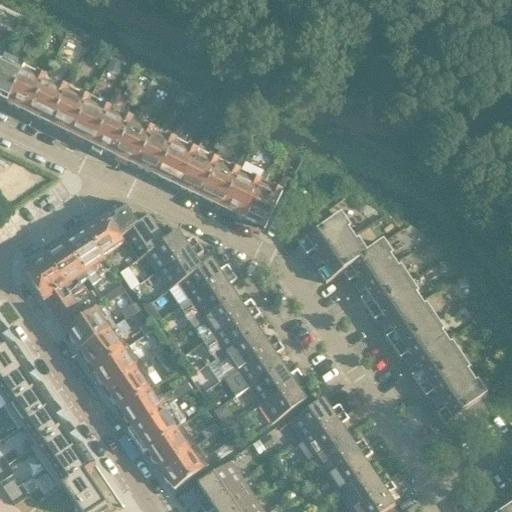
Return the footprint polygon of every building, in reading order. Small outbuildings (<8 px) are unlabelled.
[(79,84),(95,55),(88,51),(72,80),(79,84)] [(0,101),(5,104),(21,72),(0,61),(0,101)] [(110,62),(106,71),(117,76),(122,68),(110,62)] [(27,115),(45,78),(23,67),(21,72),(5,104),(27,115)] [(49,126),(67,89),(45,78),(27,115),(49,126)] [(70,136),(89,99),(67,89),(49,126),(70,136)] [(133,103),(139,105),(144,96),(137,93),(133,103)] [(92,147),(110,110),(89,99),(70,136),(92,147)] [(114,157),(132,120),(110,110),(92,147),(114,157)] [(135,167),(153,131),(132,120),(114,157),(135,167)] [(186,120),(178,136),(186,139),(188,135),(191,136),(197,125),(186,120)] [(157,178),(175,142),(153,131),(135,167),(157,178)] [(179,189),(196,152),(175,142),(157,178),(179,189)] [(200,199),(218,163),(196,152),(179,189),(200,199)] [(222,210),(240,173),(218,163),(200,199),(222,210)] [(243,220),(260,183),(240,173),(222,210),(243,220)] [(283,177),(278,185),(286,190),(291,181),(283,177)] [(264,230),(280,197),(282,194),(260,183),(243,220),(264,230)] [(110,229),(130,216),(123,205),(103,218),(110,229)] [(298,246),(306,241),(333,222),(327,212),(292,236),(298,246)] [(121,236),(135,226),(137,226),(130,216),(110,229),(118,241),(122,238),(121,236)] [(118,241),(110,229),(103,218),(102,219),(102,220),(84,232),(102,259),(122,245),(118,241)] [(144,256),(173,237),(166,227),(158,233),(148,218),(137,226),(135,226),(121,236),(122,238),(138,262),(145,257),(144,256)] [(320,260),(354,238),(340,218),(334,222),(333,222),(306,241),(314,252),(320,260)] [(104,262),(102,259),(84,232),(77,237),(75,235),(70,239),(70,241),(64,245),(88,281),(92,287),(101,280),(99,278),(109,271),(103,263),(104,262)] [(156,274),(189,252),(198,246),(193,239),(185,245),(177,234),(173,237),(144,256),(145,257),(156,274)] [(341,273),(348,268),(366,255),(354,238),(320,260),(325,269),(333,280),(342,274),(341,273)] [(314,252),(306,241),(298,246),(306,257),(314,252)] [(88,281),(64,245),(57,250),(55,249),(50,252),(50,255),(45,258),(75,301),(86,294),(81,286),(88,281)] [(361,287),(395,264),(382,245),(366,256),(366,255),(348,268),(356,279),(361,287)] [(177,284),(201,269),(194,259),(203,254),(198,246),(189,252),(156,274),(168,293),(178,286),(177,284)] [(75,301),(45,258),(40,262),(39,260),(26,268),(28,271),(28,273),(25,275),(64,333),(66,332),(96,312),(102,308),(96,300),(80,310),(75,301)] [(190,302),(223,280),(231,274),(227,267),(218,273),(211,262),(201,269),(177,284),(178,286),(190,302)] [(375,307),(408,283),(395,264),(361,287),(367,296),(375,307)] [(356,279),(348,268),(341,273),(342,274),(348,284),(356,279)] [(333,280),(325,269),(317,274),(325,286),(333,280)] [(235,298),(228,287),(236,282),(231,274),(223,280),(190,302),(201,320),(235,298)] [(387,325),(421,302),(408,283),(375,307),(382,317),(387,325)] [(120,287),(101,300),(105,306),(124,293),(120,287)] [(375,307),(367,296),(360,301),(367,312),(375,307)] [(213,337),(246,315),(255,309),(250,302),(242,308),(235,298),(201,320),(213,337)] [(400,344),(434,321),(421,302),(387,325),(393,334),(400,344)] [(125,321),(137,313),(139,312),(134,303),(119,313),(125,321)] [(382,317),(375,307),(367,312),(374,322),(382,317)] [(258,332),(251,322),(260,317),(255,309),(246,315),(213,337),(225,355),(258,332)] [(80,352),(114,329),(107,318),(102,321),(96,312),(66,332),(70,338),(69,341),(72,345),(75,345),(80,352)] [(413,363),(447,340),(434,321),(400,344),(407,355),(413,363)] [(123,352),(116,342),(121,339),(120,337),(130,331),(124,322),(114,329),(80,352),(84,358),(83,361),(86,365),(91,368),(93,372),(123,352)] [(1,326),(0,326),(0,356),(14,346),(1,326)] [(237,372),(270,350),(278,344),(273,337),(265,343),(258,332),(225,355),(237,372)] [(400,344),(393,334),(385,339),(392,350),(400,344)] [(426,382),(459,359),(447,340),(413,363),(419,372),(426,382)] [(281,367),(275,357),(283,351),(278,344),(270,350),(237,372),(248,389),(281,367)] [(407,355),(400,344),(392,350),(400,360),(407,355)] [(14,346),(0,356),(0,385),(28,366),(14,346)] [(106,391),(141,368),(128,348),(123,352),(93,372),(97,378),(96,380),(99,385),(102,385),(106,391)] [(439,402),(473,379),(459,359),(426,382),(433,393),(439,402)] [(28,366),(0,385),(0,397),(8,409),(41,386),(28,366)] [(173,366),(164,371),(169,378),(177,372),(173,366)] [(260,407),(293,385),(302,379),(297,372),(288,378),(281,367),(248,389),(260,407)] [(120,411),(154,388),(141,368),(106,391),(110,397),(109,400),(113,405),(115,405),(120,411)] [(426,382),(419,372),(411,377),(418,387),(426,382)] [(182,379),(172,386),(175,390),(181,399),(191,392),(182,379)] [(305,403),(298,392),(306,386),(302,379),(293,385),(260,407),(272,425),(305,403)] [(480,403),(486,399),(473,379),(439,402),(444,410),(452,422),(480,403)] [(433,393),(426,382),(418,387),(425,399),(433,393)] [(8,409),(4,411),(17,432),(18,432),(22,429),(21,429),(55,406),(41,386),(8,409)] [(170,406),(181,399),(175,390),(164,397),(164,396),(160,398),(154,388),(120,411),(124,417),(123,420),(126,425),(129,425),(133,431),(170,406)] [(302,442),(335,420),(343,414),(338,407),(330,413),(322,402),(289,424),(302,442)] [(451,437),(485,414),(486,413),(480,403),(452,422),(444,427),(451,437)] [(55,406),(21,429),(22,429),(34,448),(34,449),(68,426),(55,406)] [(176,431),(169,420),(176,416),(170,406),(133,431),(137,437),(136,440),(140,445),(142,445),(147,451),(176,431)] [(452,422),(444,410),(437,415),(444,427),(452,422)] [(219,418),(227,429),(234,424),(227,413),(219,418)] [(347,437),(340,427),(348,421),(343,414),(335,420),(302,442),(313,460),(347,437)] [(243,428),(253,422),(249,415),(239,422),(243,428)] [(205,440),(217,432),(212,424),(200,432),(205,440)] [(34,448),(30,451),(44,471),(81,446),(68,426),(34,449),(34,448)] [(160,471),(197,446),(190,436),(183,441),(176,431),(147,451),(151,457),(149,460),(153,465),(156,465),(160,471)] [(325,477),(358,455),(367,449),(362,442),(353,447),(347,437),(313,460),(325,477)] [(222,459),(231,453),(226,445),(214,453),(219,461),(222,459)] [(81,446),(44,471),(58,492),(62,489),(83,475),(95,467),(81,446)] [(203,472),(196,460),(203,455),(197,446),(160,471),(164,477),(163,480),(167,485),(169,485),(174,492),(203,472)] [(370,472),(363,462),(371,456),(367,449),(358,455),(325,477),(337,495),(370,472)] [(201,510),(242,482),(230,464),(197,486),(204,497),(196,503),(201,510)] [(348,511),(382,489),(390,484),(385,477),(377,482),(370,472),(337,495),(348,511)] [(83,475),(62,489),(77,511),(97,511),(105,507),(83,475)] [(214,511),(235,511),(254,500),(242,482),(201,510),(202,511),(213,511),(214,511)] [(13,483),(2,489),(7,496),(17,489),(13,483)] [(387,511),(394,508),(387,497),(395,491),(390,484),(382,489),(348,511),(387,511)] [(17,489),(7,496),(11,502),(21,496),(17,489)] [(504,511),(511,507),(505,498),(483,511),(504,511)] [(262,511),(254,500),(235,511),(262,511)]
